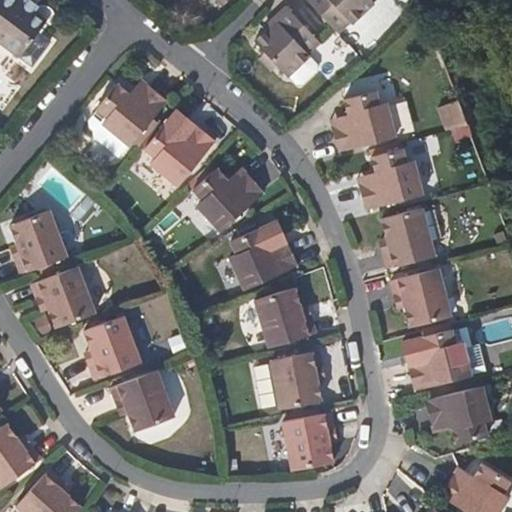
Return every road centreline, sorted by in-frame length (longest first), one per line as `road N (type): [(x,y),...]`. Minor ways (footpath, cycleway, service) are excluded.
road 1 (residential): [(198,67),(274,135),(328,216),(374,389),(375,439),(365,461),(304,490),(228,493),(151,482),(80,434),(0,310)]
road 2 (residential): [(0,176),(133,14)]
